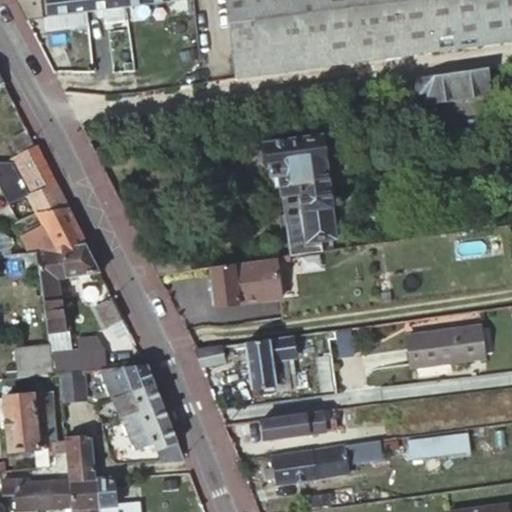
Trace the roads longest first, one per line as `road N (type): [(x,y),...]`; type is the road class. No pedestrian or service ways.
road 1 (tertiary): [(222,511),(163,358),(0,33)]
road 2 (unknown): [(56,91),(511,44)]
road 3 (unknown): [(204,401),(511,364)]
